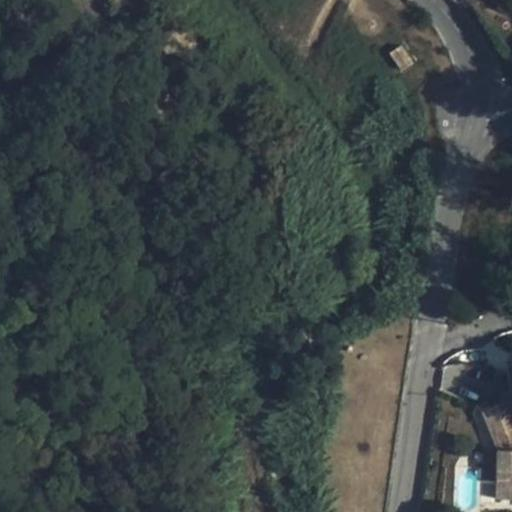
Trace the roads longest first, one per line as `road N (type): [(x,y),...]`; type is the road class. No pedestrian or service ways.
road 1 (residential): [(429,342),(473,121)]
road 2 (residential): [(403,511),(429,342)]
road 3 (residential): [(473,121),(480,77),(471,47),(438,0)]
